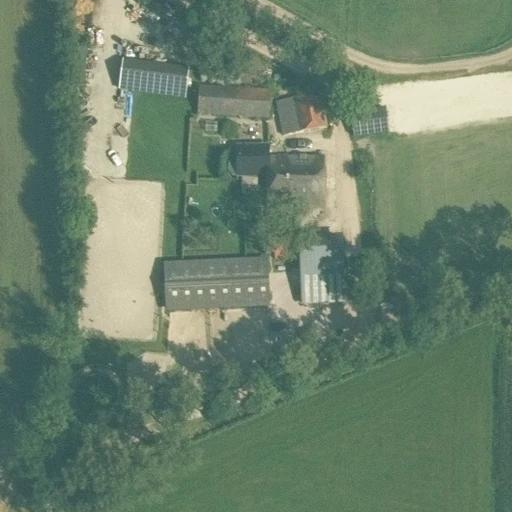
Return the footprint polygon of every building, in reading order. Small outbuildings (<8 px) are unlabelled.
[(185,91),(188,71),(168,68),(125,62),(122,82),(121,90),(184,98),(185,91)] [(200,86),(198,113),(268,118),(270,91),(200,86)] [(321,95),(276,103),(283,136),(327,127),(321,95)] [(354,138),(387,134),(384,108),(371,110),(351,113),(354,138)] [(267,148),(237,148),(237,159),(233,159),(229,164),(229,171),(233,175),(267,175),(269,203),(323,202),(323,152),(267,152),(267,148)] [(192,189),(191,206),(206,206),(206,189),(192,189)] [(340,239),(262,244),(263,257),(275,256),(276,263),(301,262),(304,295),(343,292),(340,239)] [(267,265),(164,271),(167,312),(269,306),(267,265)]
